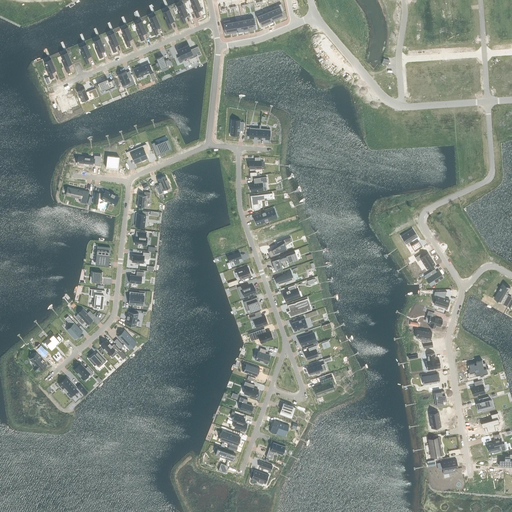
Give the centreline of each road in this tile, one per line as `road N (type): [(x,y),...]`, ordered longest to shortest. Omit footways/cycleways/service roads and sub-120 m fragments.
road 1 (residential): [(487,101),(489,178),(420,217),(462,287)]
road 2 (residential): [(128,180),(111,321),(46,380)]
road 3 (residential): [(238,146),(240,211),(286,344)]
road 4 (residential): [(462,287),(446,342),(469,476)]
road 5 (residential): [(213,22),(53,88)]
road 6 (tertiary): [(401,107),(383,98),(313,16)]
